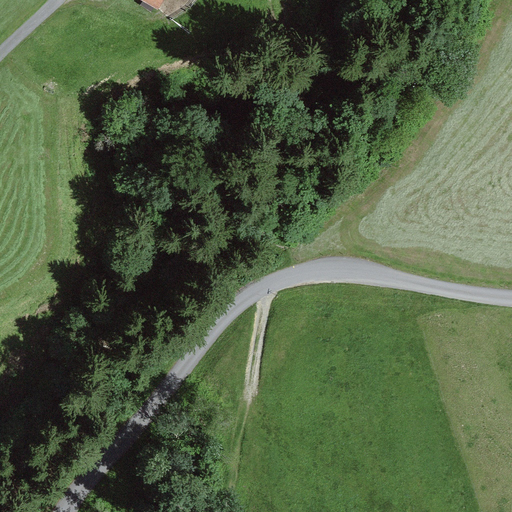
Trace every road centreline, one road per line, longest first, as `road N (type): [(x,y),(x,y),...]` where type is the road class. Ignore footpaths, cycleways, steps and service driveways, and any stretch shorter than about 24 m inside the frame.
road 1 (unclassified): [(61,511),(228,308),(264,287),(347,273),(511,299)]
road 2 (track): [(243,405),(318,421),(378,450),(429,511)]
